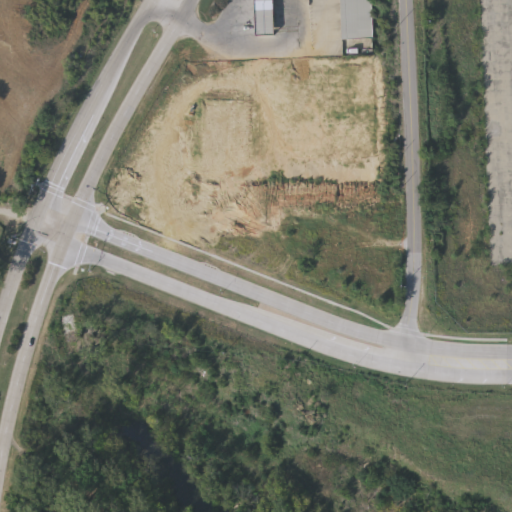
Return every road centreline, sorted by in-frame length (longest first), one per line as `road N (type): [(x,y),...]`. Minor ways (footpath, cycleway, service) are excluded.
road 1 (tertiary): [(63,246),(340,352),(397,367),(511,374)]
road 2 (tertiary): [(511,354),(404,347),(339,329),(73,219)]
road 3 (tertiary): [(397,367),(416,259),(406,0)]
road 4 (secondary): [(73,219),(116,121),(191,0)]
road 5 (secondary): [(0,465),(33,321),(63,246)]
road 6 (secondary): [(151,1),(86,111)]
